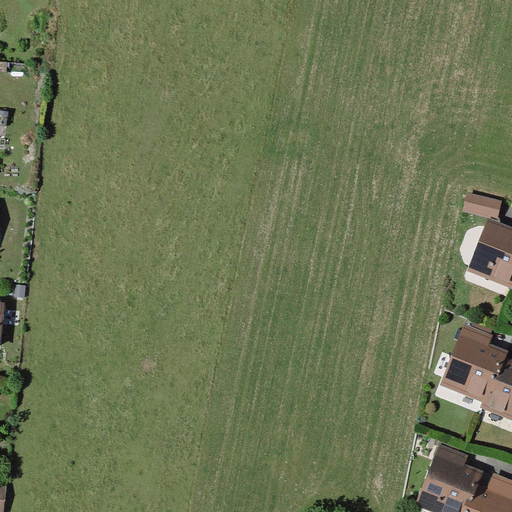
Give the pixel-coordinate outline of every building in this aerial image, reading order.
[(469,209),(503,218),(508,200),(473,191),(469,209)] [(511,223),(489,215),(468,272),(511,288),(511,223)] [(511,346),(461,325),(434,389),(511,421),(511,346)] [(439,444),(412,510),(415,511),(424,511),(434,490),(466,504),(462,511),(511,511),(511,500),(480,487),(489,464),(439,444)] [(0,511),(10,511),(11,511),(13,483),(0,482),(0,511)]
